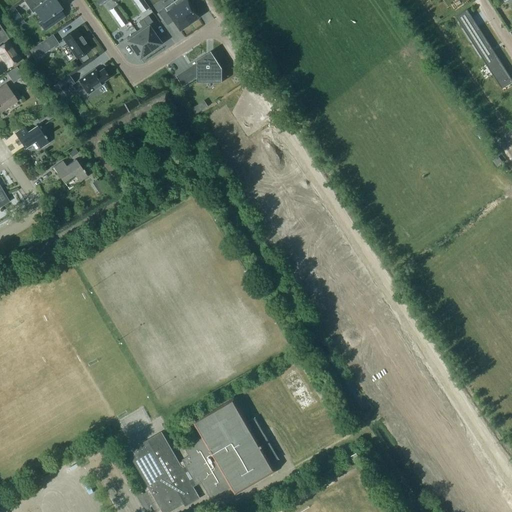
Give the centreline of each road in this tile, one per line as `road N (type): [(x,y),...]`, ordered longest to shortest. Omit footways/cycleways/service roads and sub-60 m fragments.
road 1 (residential): [(77,0),(131,77),(221,22),(511,480)]
road 2 (residential): [(0,237),(38,208),(0,147)]
